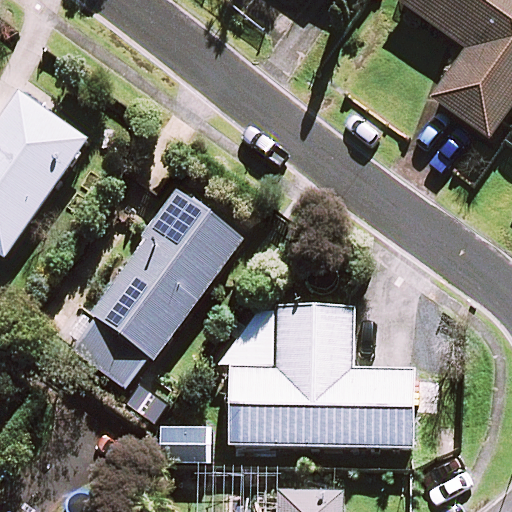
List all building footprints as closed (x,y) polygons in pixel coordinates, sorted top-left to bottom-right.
[(497,155),(511,134),(511,0),(413,0),(403,15),(473,64),(437,113),(497,155)] [(0,261),(15,272),(99,153),(30,104),(0,145),(0,261)] [(159,367),(164,372),(254,251),(186,201),(151,248),(157,252),(102,326),(107,329),(83,361),(135,399),(159,367)] [(239,378),(238,457),(422,459),(423,381),(362,380),(363,319),(285,318),(284,379),(239,378)] [(264,511),(267,487),(206,480),(202,511),(264,511)] [(351,511),(351,502),(286,501),(286,511),(351,511)]
